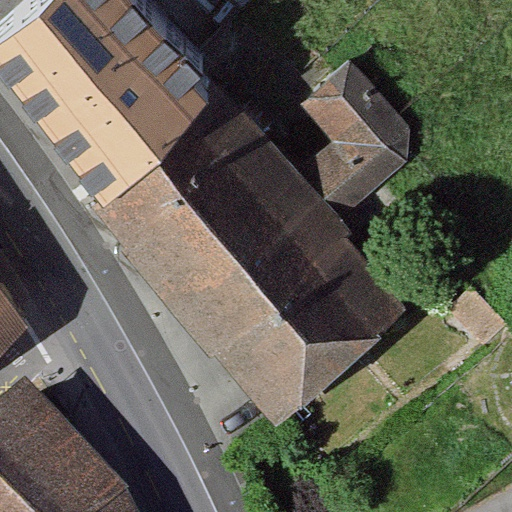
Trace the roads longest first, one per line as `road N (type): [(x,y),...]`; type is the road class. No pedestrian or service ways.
road 1 (tertiary): [(195,511),(80,299)]
road 2 (tertiary): [(80,299),(0,181)]
